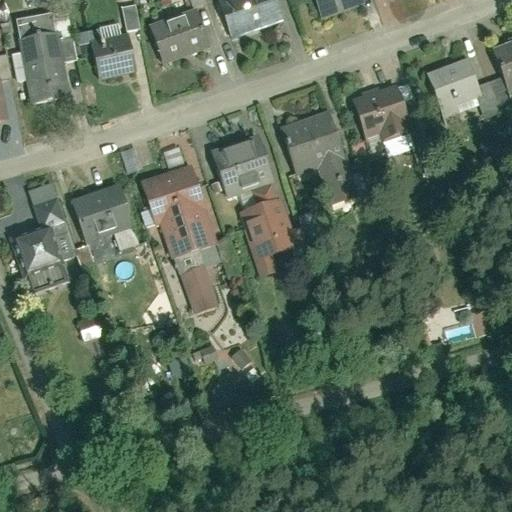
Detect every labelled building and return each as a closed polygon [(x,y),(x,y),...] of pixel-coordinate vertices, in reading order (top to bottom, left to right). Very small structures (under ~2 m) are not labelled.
[(202,0),(188,0),(191,9),(204,5),(202,0)] [(277,0),(223,0),(220,1),(234,39),(286,24),(277,0)] [(369,5),(367,0),(316,0),(324,19),(369,5)] [(199,13),(152,26),(166,67),(214,53),(199,13)] [(103,81),(143,75),(129,26),(92,35),(103,81)] [(62,35),(21,41),(33,106),(74,102),(62,35)] [(511,92),(511,42),(495,49),(510,93),(511,92)] [(485,99),(470,59),(429,74),(445,111),(485,99)] [(0,123),(11,122),(5,81),(0,81),(0,123)] [(415,132),(403,87),(356,101),(370,141),(382,138),(384,145),(415,132)] [(362,196),(335,114),(285,129),(299,176),(325,169),(336,205),(362,196)] [(272,182),(258,143),(212,158),(225,198),(250,189),(269,183),(272,182)] [(222,249),(193,168),(142,185),(157,229),(164,227),(173,262),(222,249)] [(258,212),(242,217),(257,263),(293,251),(279,205),(276,206),(269,183),(250,189),(258,212)] [(136,226),(125,186),(74,200),(88,244),(136,226)] [(64,266),(52,232),(17,244),(30,278),(64,266)] [(202,267),(177,276),(192,318),(217,309),(202,267)]
